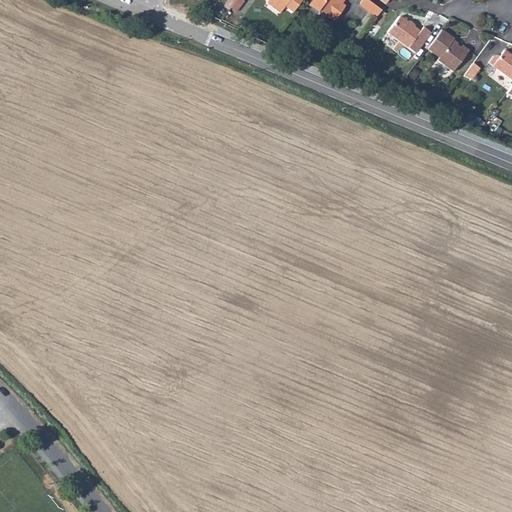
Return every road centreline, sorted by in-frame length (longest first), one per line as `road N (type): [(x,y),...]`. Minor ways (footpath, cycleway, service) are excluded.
road 1 (tertiary): [(148,12),(511,163)]
road 2 (unclassified): [(105,511),(12,404)]
